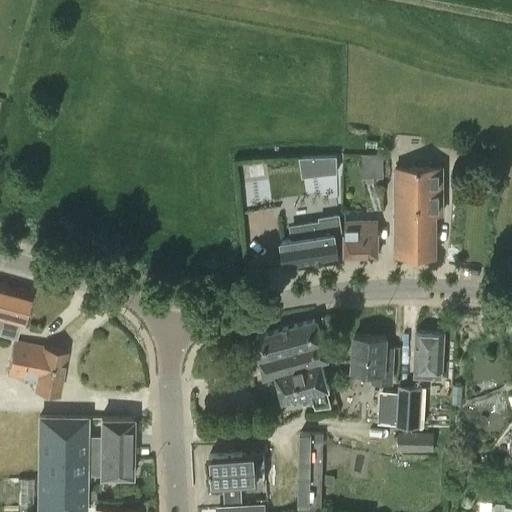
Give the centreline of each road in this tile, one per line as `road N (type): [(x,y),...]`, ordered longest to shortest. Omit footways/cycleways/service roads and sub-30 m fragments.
road 1 (tertiary): [(511,306),(324,299),(226,312),(172,338)]
road 2 (tertiary): [(172,338),(150,310),(104,288),(0,256)]
road 3 (tertiary): [(176,511),(172,338)]
road 4 (track): [(511,22),(382,0)]
